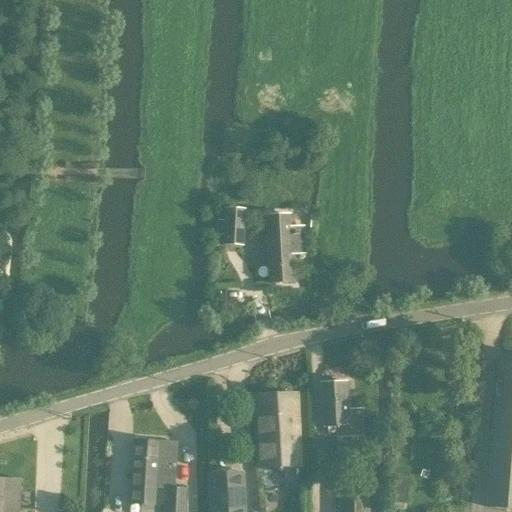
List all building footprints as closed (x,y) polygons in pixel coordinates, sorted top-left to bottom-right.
[(216,221),(216,235),(223,236),(223,244),(242,245),(243,223),(243,211),(225,210),(224,221),(216,221)] [(265,217),(268,284),(292,283),(291,255),(302,255),(301,227),(289,228),(289,216),(265,217)] [(511,358),(500,358),(494,433),(511,433),(511,358)] [(349,383),(322,384),(325,427),(345,426),(345,437),(363,436),(361,410),(350,411),(349,383)] [(257,467),(298,465),(294,394),(254,396),(257,467)] [(511,509),(511,433),(494,433),(488,507),(511,509)] [(156,465),(155,488),(165,488),(164,511),(184,511),(186,489),(174,488),(176,442),(133,440),(132,459),(148,460),(148,465),(156,465)] [(153,511),(155,488),(156,465),(148,465),(148,460),(132,459),(130,503),(140,504),(139,511),(153,511)] [(209,511),(244,511),(243,472),(207,474),(209,511)] [(394,502),(407,503),(409,479),(395,478),(394,502)] [(0,511),(17,511),(20,481),(0,480),(0,511)] [(346,511),(370,511),(370,491),(346,492),(346,511)]
